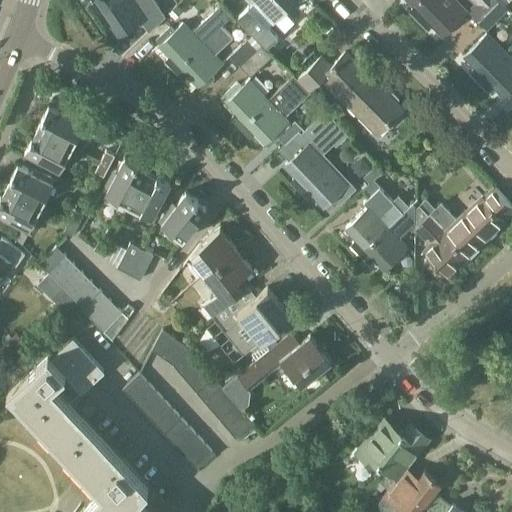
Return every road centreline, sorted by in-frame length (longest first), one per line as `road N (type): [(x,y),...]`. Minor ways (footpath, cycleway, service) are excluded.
road 1 (residential): [(18,38),(182,130),(383,349)]
road 2 (residential): [(511,160),(357,0)]
road 3 (residential): [(393,360),(511,254)]
road 4 (residential): [(393,360),(436,404),(511,451)]
